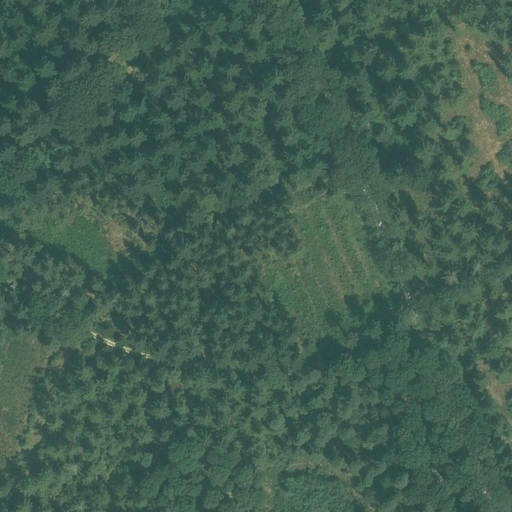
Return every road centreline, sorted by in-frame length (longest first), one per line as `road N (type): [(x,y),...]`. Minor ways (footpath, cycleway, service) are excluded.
road 1 (track): [(496,511),(292,0)]
road 2 (track): [(0,267),(163,357),(307,359),(420,327)]
road 3 (track): [(0,170),(19,160),(165,0)]
road 4 (track): [(197,358),(132,511)]
